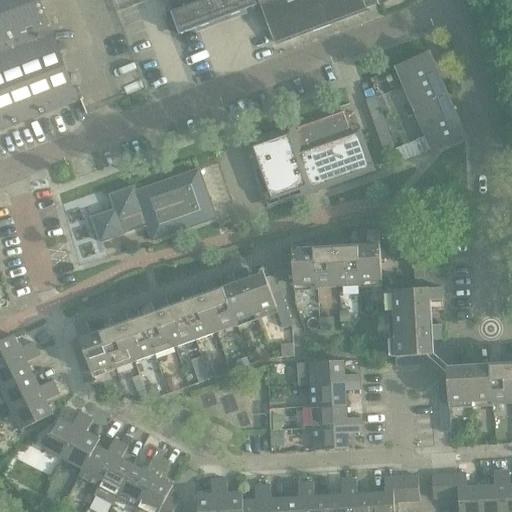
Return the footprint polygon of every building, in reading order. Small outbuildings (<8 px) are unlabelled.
[(39,0),(0,0),(0,131),(78,102),(78,101),(74,90),(39,0)] [(167,0),(180,35),(240,12),(257,6),(258,9),(262,7),(267,19),(275,43),(366,9),(362,0),(167,0)] [(379,0),(362,0),(366,9),(380,4),(379,0)] [(397,68),(432,149),(465,134),(430,54),(397,68)] [(79,88),(74,90),(78,101),(83,99),(79,88)] [(377,97),(368,100),(367,100),(373,116),(382,112),(377,97)] [(247,145),(263,190),(267,201),(312,186),(313,191),(372,170),(359,133),(301,153),(292,129),(247,145)] [(147,226),(148,229),(153,242),(217,219),(200,170),(136,192),(135,187),(110,196),(115,210),(92,218),(100,243),(147,226)] [(436,229),(437,238),(448,237),(448,229),(436,229)] [(368,245),(358,246),(360,283),(361,283),(383,282),(381,260),(381,250),(380,232),(368,233),(368,245)] [(329,247),(315,248),(317,285),(316,285),(316,289),(339,288),(336,238),(328,239),(329,247)] [(344,238),(336,238),(339,288),(362,286),(361,283),(360,283),(358,246),(344,246),(344,238)] [(293,249),(293,255),(294,267),(294,276),(295,286),(316,285),(317,285),(315,248),(293,249)] [(399,259),(398,249),(389,250),(389,259),(399,259)] [(408,258),(408,249),(398,249),(399,259),(408,258)] [(389,259),(389,250),(381,250),(381,260),(389,259)] [(293,255),(284,256),(285,268),(294,267),(293,255)] [(414,266),(415,278),(424,278),(424,266),(414,266)] [(285,268),(285,276),(294,276),(294,267),(285,268)] [(248,270),(241,272),(256,316),(277,308),(275,303),(272,294),(269,286),(267,278),(265,273),(251,278),(248,270)] [(236,283),(223,288),(236,323),(236,322),(256,316),(241,272),(233,275),(236,283)] [(278,283),(275,275),(267,278),(269,286),(278,283)] [(424,278),(415,278),(416,290),(425,290),(424,278)] [(269,286),(272,294),(281,291),(278,283),(269,286)] [(207,284),(200,287),(216,333),(238,326),(236,322),(236,323),(223,288),(210,292),(207,284)] [(195,297),(182,302),(196,341),(216,333),(200,287),(193,290),(195,297)] [(394,291),(395,314),(432,312),(432,302),(444,301),(443,289),(425,290),(416,290),(394,291)] [(272,294),(275,303),(283,300),(281,291),(272,294)] [(167,299),(159,301),(176,348),(196,341),(182,302),(169,307),(167,299)] [(275,303),(277,308),(278,312),(287,308),(283,300),(275,303)] [(155,312),(142,317),(155,355),(176,348),(159,301),(152,304),(155,312)] [(278,312),(281,320),(290,317),(287,308),(278,312)] [(349,312),(341,313),(341,323),(349,322),(349,312)] [(432,312),(395,314),(396,335),(442,333),(441,325),(433,326),(432,312)] [(126,313),(119,316),(135,362),(155,355),(142,317),(129,321),(126,313)] [(114,327),(101,331),(113,366),(114,370),(135,362),(119,316),(111,319),(114,327)] [(284,329),(293,326),(290,317),(281,320),(284,329)] [(335,318),(320,319),(321,331),(335,331),(335,318)] [(82,344),(85,353),(88,362),(91,370),(92,374),(93,374),(113,366),(101,331),(92,334),(87,323),(76,327),(82,344)] [(435,356),(435,355),(434,341),(442,340),(442,333),(396,335),(397,357),(397,358),(404,357),(412,357),(420,357),(428,356),(428,357),(435,356)] [(0,343),(0,368),(37,350),(34,343),(21,349),(14,336),(0,343)] [(82,344),(73,347),(77,356),(85,353),(82,344)] [(294,344),(282,345),(283,358),(295,357),(294,344)] [(37,350),(0,368),(0,386),(2,391),(34,376),(27,363),(40,357),(37,350)] [(88,362),(85,353),(77,356),(80,365),(88,362)] [(505,364),(491,364),(493,402),(492,402),(493,405),(511,404),(511,354),(505,355),(505,364)] [(435,356),(428,357),(436,364),(447,374),(448,374),(447,367),(448,367),(441,361),(435,355),(435,356)] [(396,367),(404,366),(404,357),(397,358),(397,357),(396,358),(396,367)] [(412,366),(412,357),(404,357),(404,366),(412,366)] [(412,366),(421,365),(420,357),(412,357),(412,366)] [(469,357),(462,358),(462,366),(448,367),(447,367),(448,374),(448,382),(449,391),(449,400),(449,404),(450,404),(472,403),(469,357)] [(477,357),(469,357),(472,403),(492,402),(493,402),(491,364),(477,365),(477,357)] [(247,358),(237,362),(240,369),(250,365),(247,358)] [(311,386),(360,383),(360,375),(345,376),(345,361),(309,363),(309,364),(298,365),(299,386),(311,386)] [(91,370),(88,362),(80,365),(83,373),(91,370)] [(226,362),(215,366),(219,376),(230,372),(226,362)] [(206,369),(196,373),(200,384),(210,380),(206,369)] [(87,384),(88,384),(95,381),(93,374),(92,374),(91,370),(83,373),(87,384)] [(34,376),(2,391),(12,411),(56,389),(53,382),(40,388),(34,376)] [(176,378),(166,382),(170,393),(180,390),(176,378)] [(448,382),(439,382),(440,392),(449,391),(448,382)] [(360,383),(311,386),(312,407),(347,405),(346,392),(361,391),(360,383)] [(157,385),(146,389),(151,401),(161,397),(157,385)] [(56,389),(12,411),(22,431),(53,415),(47,402),(60,395),(56,389)] [(146,391),(140,394),(143,404),(149,402),(150,401),(146,391)] [(440,400),(449,400),(449,391),(440,392),(440,400)] [(450,404),(449,404),(449,400),(440,400),(441,409),(450,409),(450,404)] [(347,405),(312,407),(313,429),(363,426),(362,418),(348,419),(347,405)] [(441,417),(451,417),(450,409),(441,409),(441,417)] [(44,450),(64,460),(87,416),(80,413),(73,426),(60,419),(44,450)] [(64,460),(82,470),(83,470),(96,446),(97,446),(100,439),(87,433),(94,420),(87,416),(64,460)] [(281,416),(272,416),(273,430),(282,430),(281,416)] [(442,425),(451,425),(451,417),(441,417),(442,425)] [(442,425),(442,433),(451,433),(451,425),(442,425)] [(363,426),(313,429),(314,451),(349,449),(349,435),(363,434),(363,426)] [(283,432),(271,433),(272,447),(284,446),(283,432)] [(83,470),(82,470),(79,477),(99,487),(122,443),(115,440),(108,452),(97,446),(96,446),(83,470)] [(99,487),(95,496),(113,506),(118,497),(134,466),(122,459),(128,447),(122,443),(99,487)] [(134,466),(118,497),(120,498),(119,500),(134,508),(135,506),(137,507),(160,463),(153,459),(146,472),(134,466)] [(160,463),(137,507),(147,511),(160,511),(168,496),(173,486),(160,479),(167,466),(160,463)] [(495,487),(481,488),(482,511),(504,511),(502,472),(494,473),(495,487)] [(509,472),(502,472),(504,511),(511,511),(511,486),(510,486),(509,472)] [(466,474),(458,475),(459,499),(459,511),(482,511),(481,488),(467,489),(466,474)] [(458,475),(445,476),(447,500),(459,499),(458,475)] [(445,476),(433,476),(434,500),(447,500),(445,476)] [(419,477),(406,478),(407,502),(420,501),(419,477)] [(386,493),(372,494),(372,511),(395,511),(395,502),(407,502),(406,478),(385,479),(386,493)] [(227,480),(220,481),(221,511),(243,511),(242,501),(243,501),(243,494),(228,494),(227,480)] [(221,511),(220,481),(212,481),(213,495),(198,496),(198,511),(221,511)] [(343,496),(329,497),(329,511),(351,511),(349,481),(342,481),(343,496)] [(357,481),(349,481),(351,511),(372,511),(372,494),(358,495),(357,481)] [(299,498),(285,499),(286,511),(307,511),(306,483),(299,484),(299,498)] [(314,483),(306,483),(307,511),(329,511),(329,497),(315,497),(314,483)] [(271,485),(263,486),(264,511),(286,511),(285,499),(272,500),(271,485)] [(243,511),(264,511),(263,486),(255,486),(256,501),(243,501),(242,501),(243,511)] [(168,496),(160,511),(174,511),(180,502),(168,496)]
